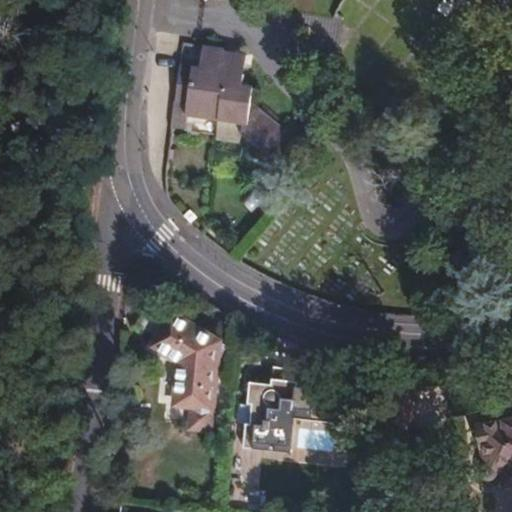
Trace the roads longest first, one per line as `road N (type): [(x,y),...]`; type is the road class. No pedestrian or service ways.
road 1 (tertiary): [(129,197),(159,239),(281,313),(349,336),(431,343),(511,330)]
road 2 (residential): [(129,197),(80,511)]
road 3 (tertiary): [(138,0),(125,152),(129,197)]
